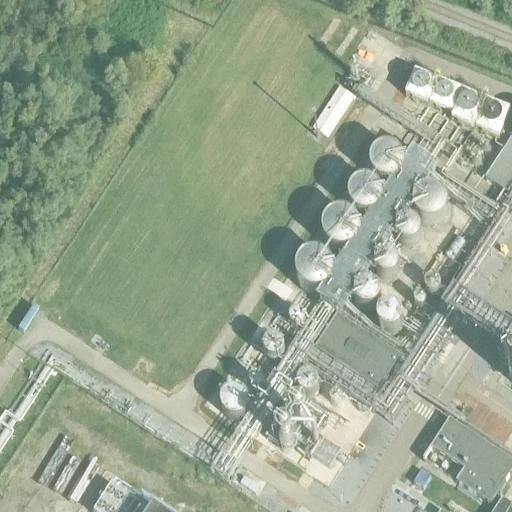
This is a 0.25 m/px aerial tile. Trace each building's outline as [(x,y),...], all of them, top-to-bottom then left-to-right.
[(480,125),(488,93),(419,75),(413,98),(462,111),(459,119),(480,125)] [(332,137),(360,96),(344,85),(316,127),(332,137)] [(511,193),(511,142),(486,182),(509,198),(511,193)] [(381,151),(380,182),(411,183),(412,153),(381,151)] [(385,221),(397,190),(369,179),(357,211),(385,221)] [(349,256),(376,235),(355,208),(328,228),(349,256)] [(317,353),(380,394),(401,361),(339,320),(317,353)] [(237,421),(256,414),(247,389),(228,396),(237,421)] [(492,509),(511,477),(511,466),(448,425),(432,451),(465,473),(457,486),(492,509)] [(343,468),(348,449),(324,442),(318,461),(343,468)] [(156,511),(114,484),(94,511),(156,511)] [(511,511),(511,507),(504,502),(497,511),(511,511)]
